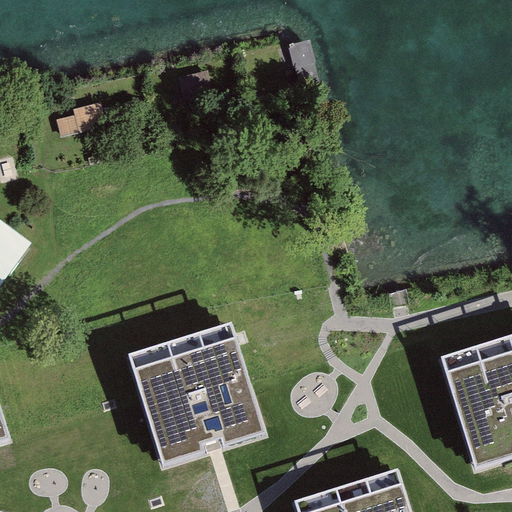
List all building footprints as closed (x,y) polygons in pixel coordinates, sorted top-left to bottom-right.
[(212,69),(187,69),(187,94),(212,94),(212,69)] [(65,135),(110,123),(105,104),(60,115),(65,135)] [(0,290),(32,246),(0,223),(0,290)] [(268,443),(233,333),(129,365),(165,475),(205,463),(203,455),(213,452),(223,449),(225,456),(268,443)] [(511,346),(441,368),(475,477),(511,466),(511,346)] [(0,448),(11,445),(0,411),(0,448)] [(407,511),(398,480),(296,511),(407,511)]
